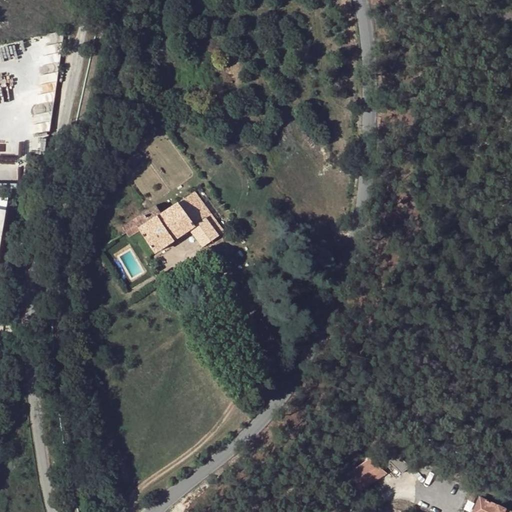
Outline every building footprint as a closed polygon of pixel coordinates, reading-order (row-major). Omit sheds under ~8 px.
[(202,247),(219,236),(212,226),(216,222),(215,220),(195,193),(184,200),(161,214),(156,206),(123,229),(125,233),(128,236),(134,233),(139,229),(153,252),(179,236),(191,229),(202,247)] [(224,233),(216,222),(212,226),(219,236),(224,233)] [(398,455),(389,461),(401,473),(409,466),(398,455)] [(348,472),(360,490),(386,473),(367,461),(348,472)] [(360,490),(348,472),(342,476),(354,494),(360,490)] [(477,491),(472,489),(467,500),(473,502),(477,491)] [(511,511),(479,497),(475,503),(480,505),(476,511),(511,511)] [(476,511),(480,505),(475,503),(470,511),(476,511)]
